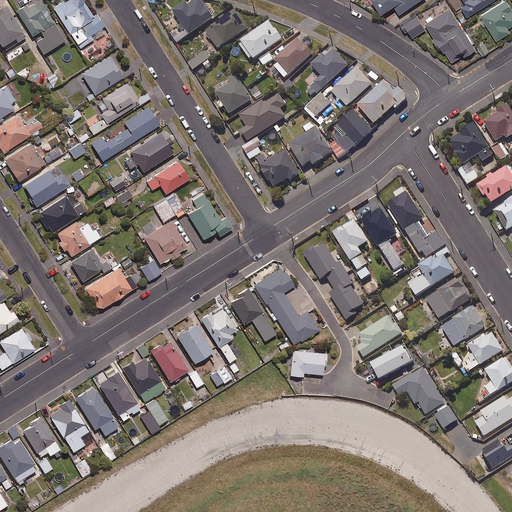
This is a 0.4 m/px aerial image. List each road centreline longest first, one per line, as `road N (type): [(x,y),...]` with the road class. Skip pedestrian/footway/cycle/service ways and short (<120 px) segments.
road 1 (residential): [(118,0),(264,231)]
road 2 (tertiary): [(82,347),(264,231)]
road 3 (residential): [(403,133),(511,304)]
road 4 (residential): [(449,98),(385,44),(299,0)]
road 5 (tertiary): [(264,231),(403,133)]
road 6 (residential): [(0,216),(82,347)]
